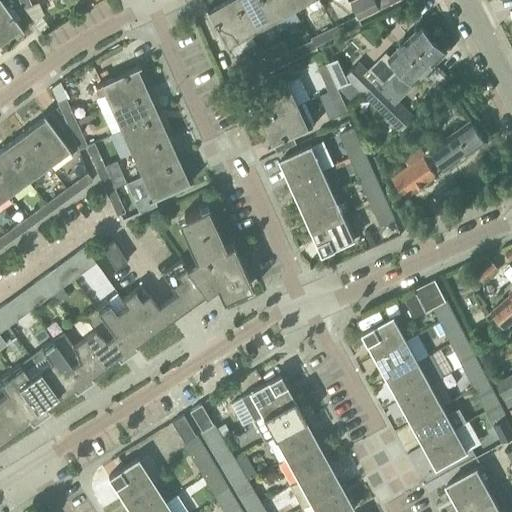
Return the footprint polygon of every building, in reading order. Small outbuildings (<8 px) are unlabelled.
[(0,0),(0,38),(1,41),(22,25),(2,0),(0,0)] [(30,0),(20,0),(24,8),(32,5),(30,0)] [(230,46),(252,33),(233,0),(231,0),(211,12),(230,46)] [(233,0),(252,33),(274,20),(262,0),(233,0)] [(262,0),(274,20),(296,8),(291,0),(262,0)] [(383,9),(378,0),(373,3),(371,0),(368,0),(364,0),(360,2),(363,8),(356,11),(358,16),(363,24),(361,19),(383,9)] [(378,0),(383,9),(400,0),(378,0)] [(340,35),(363,24),(358,16),(336,27),(340,35)] [(318,46),(340,35),(336,27),(313,38),(314,40),(318,46)] [(361,61),(346,76),(347,77),(364,94),(376,83),(382,88),(385,85),(386,85),(434,39),(422,27),(390,58),(385,53),(369,69),(361,61)] [(376,83),(364,94),(401,132),(417,116),(399,99),(404,93),(405,95),(416,85),(415,84),(447,53),(434,39),(386,85),(385,85),(382,88),(376,83)] [(319,48),(318,46),(314,40),(292,51),(296,59),(319,48)] [(273,70),(296,59),(292,51),(269,62),(273,70)] [(250,82),(273,70),(269,62),(246,73),(250,82)] [(137,66),(101,82),(106,94),(111,106),(148,89),(137,66)] [(318,70),(328,91),(337,87),(327,66),(318,70)] [(52,100),(62,95),(55,81),(45,86),(52,100)] [(264,121),(300,104),(289,81),(253,97),(264,121)] [(349,113),(337,87),(328,91),(341,117),(349,113)] [(158,112),(148,89),(111,106),(122,129),(158,112)] [(59,102),(69,125),(78,121),(67,98),(59,102)] [(300,104),(264,121),(274,144),(310,127),(300,104)] [(132,152),(169,135),(158,112),(122,129),(132,152)] [(71,149),(47,116),(26,131),(50,164),(71,149)] [(422,146),(406,158),(388,171),(393,177),(408,198),(439,176),(438,175),(447,169),(487,141),(472,120),(432,149),(433,149),(428,153),(422,146)] [(69,125),(79,148),(88,144),(78,121),(69,125)] [(350,156),(365,149),(355,127),(341,133),(350,156)] [(30,179),(50,164),(26,131),(6,146),(30,179)] [(143,174),(179,158),(169,135),(132,152),(143,174)] [(79,148),(80,149),(87,146),(96,168),(105,164),(95,141),(88,145),(88,144),(79,148)] [(291,182),(323,167),(313,144),(281,158),(291,182)] [(0,180),(10,194),(30,179),(6,146),(0,150),(0,180)] [(361,178),(375,172),(365,149),(350,156),(361,178)] [(324,165),(329,175),(346,167),(341,157),(324,165)] [(179,158),(143,174),(153,198),(190,181),(179,158)] [(107,191),(115,187),(105,164),(96,168),(107,191)] [(302,205),(334,190),(323,167),(291,182),(302,205)] [(371,201),(386,194),(375,172),(361,178),(371,201)] [(77,181),(67,188),(73,196),(94,180),(88,173),(77,181)] [(0,200),(10,194),(0,180),(0,200)] [(352,180),(335,186),(340,198),(357,191),(352,180)] [(115,187),(107,191),(118,215),(126,211),(115,187)] [(67,188),(47,203),(53,210),(73,196),(67,188)] [(312,228),(344,213),(334,190),(302,205),(312,228)] [(382,226),(397,219),(386,194),(371,201),(382,226)] [(33,212),(27,217),(32,225),(53,210),(47,203),(33,212)] [(217,286),(225,302),(226,301),(225,299),(253,287),(233,244),(226,247),(208,207),(179,220),(196,259),(188,266),(182,258),(162,272),(177,293),(169,299),(159,306),(170,321),(180,313),(217,286)] [(344,213),(312,228),(323,251),(355,237),(344,213)] [(27,217),(6,232),(12,240),(32,225),(27,217)] [(6,232),(0,236),(0,249),(12,240),(6,232)] [(104,247),(117,268),(129,261),(115,240),(104,247)] [(77,252),(89,269),(97,263),(85,247),(77,252)] [(489,257),(473,271),(484,283),(499,269),(489,257)] [(51,271),(42,278),(53,295),(63,288),(51,271)] [(53,295),(42,278),(35,283),(47,300),(53,295)] [(405,298),(415,317),(434,307),(448,299),(438,278),(417,288),(419,291),(405,298)] [(150,335),(170,321),(159,306),(143,284),(123,298),(150,335)] [(511,290),(511,291),(490,310),(507,329),(511,324),(511,290)] [(150,335),(123,298),(127,305),(117,312),(109,300),(98,309),(130,353),(139,347),(137,344),(150,335)] [(434,307),(441,321),(455,313),(448,299),(434,307)] [(8,303),(0,308),(0,312),(10,327),(20,319),(8,303)] [(130,353),(98,309),(86,317),(95,329),(85,337),(108,369),(130,353)] [(0,333),(0,334),(10,327),(0,312),(0,333)] [(452,343),(467,336),(455,313),(441,321),(452,343)] [(378,355),(409,338),(397,315),(366,332),(378,355)] [(108,369),(85,337),(74,345),(65,332),(54,340),(86,385),(108,369)] [(464,365),(478,358),(467,336),(452,343),(464,365)] [(390,377),(421,360),(409,338),(378,355),(390,377)] [(86,385),(54,340),(43,348),(52,361),(41,369),(62,398),(75,389),(77,391),(86,385)] [(475,388),(490,380),(478,358),(464,365),(475,388)] [(402,399),(433,382),(421,360),(390,377),(402,399)] [(62,398),(41,369),(30,376),(21,364),(10,372),(42,417),(51,410),(50,407),(62,398)] [(42,417),(10,372),(0,379),(0,381),(8,393),(0,398),(0,403),(19,430),(32,420),(33,423),(42,417)] [(251,391),(243,396),(255,418),(263,414),(293,397),(288,387),(281,374),(251,391)] [(511,374),(497,381),(506,399),(511,395),(511,374)] [(487,410),(501,403),(490,380),(475,388),(487,410)] [(414,421),(445,404),(433,382),(402,399),(414,421)] [(263,414),(255,418),(267,440),(275,436),(306,419),(299,407),(293,397),(263,414)] [(0,443),(19,430),(0,403),(0,443)] [(511,423),(501,403),(487,410),(499,433),(511,426),(511,423)] [(210,414),(207,415),(200,404),(189,410),(209,444),(223,436),(210,414)] [(445,404),(414,421),(421,434),(426,443),(457,426),(467,421),(460,408),(450,413),(445,404)] [(184,415),(172,422),(178,433),(192,455),(205,447),(192,424),(190,425),(184,415)] [(306,419),(275,436),(280,445),(281,446),(288,457),(318,441),(312,432),(306,419)] [(470,449),(457,426),(426,443),(438,466),(470,449)] [(222,465),(236,457),(223,436),(209,444),(222,465)] [(318,441),(288,457),(300,479),(330,463),(323,451),(318,441)] [(204,477),(218,469),(205,447),(192,455),(204,477)] [(123,498),(153,479),(140,457),(110,477),(123,498)] [(235,487),(249,479),(236,457),(222,465),(235,487)] [(330,463),(300,479),(312,501),(342,485),(337,476),(330,463)] [(480,467),(448,484),(461,506),(492,489),(480,467)] [(217,498),(231,490),(218,469),(204,477),(217,498)] [(503,486),(511,482),(511,473),(491,481),(499,503),(508,500),(503,486)] [(132,511),(148,511),(167,500),(153,479),(123,498),(132,511)] [(248,509),(262,501),(249,479),(235,487),(248,509)] [(317,511),(345,511),(354,508),(342,485),(312,501),(317,511)] [(463,511),(503,511),(504,511),(492,489),(461,506),(463,511)] [(225,511),(243,511),(244,511),(231,490),(217,498),(225,511)] [(174,511),(167,500),(148,511),(174,511)] [(249,511),(268,511),(262,501),(248,509),(249,511)]
